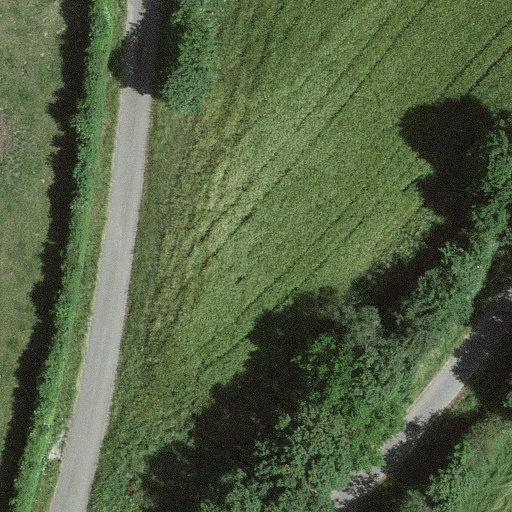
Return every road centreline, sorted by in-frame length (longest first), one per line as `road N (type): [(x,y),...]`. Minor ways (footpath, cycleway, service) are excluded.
road 1 (unclassified): [(66,511),(110,305),(145,0)]
road 2 (track): [(511,293),(376,464),(321,511)]
